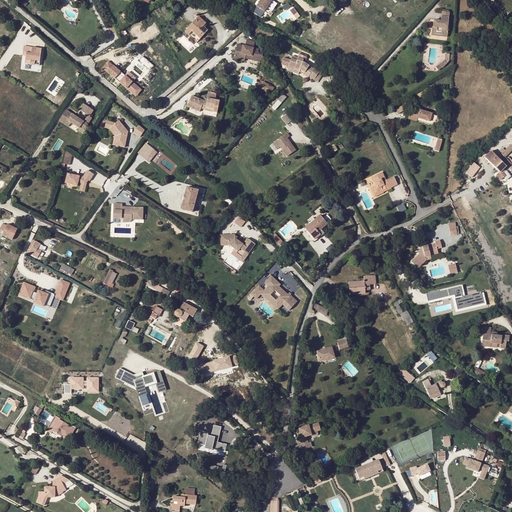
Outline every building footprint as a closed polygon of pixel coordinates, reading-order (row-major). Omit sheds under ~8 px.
[(260,0),(257,6),(264,11),(271,0),(260,0)] [(446,36),(449,12),(443,12),(442,12),(441,21),(434,20),(433,27),(432,27),(431,34),(446,36)] [(185,31),(188,35),(192,31),(200,39),(207,31),(203,27),(206,24),(198,17),(185,31)] [(192,31),(188,35),(197,42),(200,39),(192,31)] [(258,53),(259,49),(253,48),(255,42),(247,40),(245,46),(240,45),(239,48),(237,47),(234,59),(244,61),(245,58),(246,55),(253,56),(252,60),(261,62),(263,54),(258,53)] [(40,65),(42,48),(41,48),(26,46),(25,53),(28,54),(28,56),(27,59),(31,60),(30,64),(40,65)] [(444,66),(449,61),(449,60),(449,55),(449,54),(445,54),(444,60),(442,63),(436,67),(438,70),(444,66)] [(314,69),(309,66),(304,63),(303,62),(303,60),(306,60),(307,57),(299,55),(298,57),(298,58),(297,60),(291,58),(291,60),(284,58),(281,64),(288,67),(288,68),(294,70),(295,69),(300,71),(299,71),(308,77),(313,80),(320,70),(315,67),(314,69)] [(118,81),(124,74),(109,60),(102,67),(118,81)] [(317,83),(324,73),(320,70),(313,80),(317,83)] [(134,82),(137,78),(129,71),(119,82),(136,97),(143,90),(134,82)] [(274,88),(263,81),(259,88),(270,94),(274,88)] [(209,92),(208,99),(215,100),(216,93),(209,92)] [(191,96),(188,102),(193,105),(192,107),(200,110),(201,108),(201,107),(205,109),(205,110),(205,111),(217,113),(217,111),(219,101),(215,100),(208,99),(207,102),(206,104),(203,103),(204,101),(191,96)] [(283,97),(272,109),(276,112),(286,100),(283,97)] [(193,105),(188,102),(187,106),(199,112),(200,110),(192,107),(193,105)] [(407,103),(396,110),(399,114),(409,107),(407,103)] [(66,131),(69,127),(77,132),(78,131),(83,134),(85,129),(85,127),(89,121),(87,119),(90,113),(80,107),(77,113),(85,119),(81,125),(63,114),(57,125),(66,131)] [(445,120),(439,115),(438,116),(432,115),(432,114),(420,110),(419,113),(411,110),(408,119),(416,121),(417,118),(430,122),(433,125),(434,123),(437,125),(439,122),(442,124),(445,120)] [(291,116),(289,114),(287,111),(283,115),(284,116),(281,118),(286,124),(293,118),(291,116)] [(106,121),(104,127),(108,128),(115,138),(113,146),(121,149),(126,132),(118,122),(114,123),(106,121)] [(108,128),(104,127),(104,130),(105,130),(112,139),(111,146),(113,146),(115,138),(108,128)] [(144,133),(137,127),(132,134),(138,139),(144,133)] [(296,150),(287,138),(290,136),(287,133),(274,142),(279,148),(280,147),(282,146),(284,149),(283,150),(287,157),(296,150)] [(328,154),(336,149),(334,145),(325,150),(328,154)] [(151,160),(157,152),(154,149),(148,157),(151,160)] [(71,159),(72,155),(65,150),(64,157),(71,159)] [(509,168),(511,164),(511,163),(509,161),(511,159),(508,157),(506,159),(503,155),(499,159),(491,150),(484,157),(499,172),(495,175),(501,180),(503,178),(505,176),(502,174),(505,171),(503,170),(506,166),(509,168)] [(70,165),(71,159),(64,157),(62,163),(70,165)] [(505,176),(503,178),(506,181),(511,175),(506,170),(505,171),(502,174),(505,176)] [(81,184),(85,185),(86,183),(87,181),(89,182),(94,175),(87,171),(82,178),(66,174),(64,184),(76,187),(77,183),(81,184)] [(378,186),(376,186),(371,189),(375,198),(384,194),(384,192),(392,189),(391,188),(387,181),(387,180),(386,180),(385,182),(383,179),(385,178),(383,172),(372,178),(375,183),(376,182),(378,186)] [(399,185),(395,177),(387,181),(391,188),(399,185)] [(197,190),(185,188),(183,196),(183,195),(181,202),(182,202),(180,210),(192,213),(193,205),(195,205),(196,199),(202,200),(205,190),(198,188),(197,190)] [(123,206),(114,205),(114,220),(123,220),(123,224),(130,224),(133,222),(133,221),(143,222),(144,210),(128,209),(128,211),(123,211),(123,209),(123,206)] [(327,224),(320,216),(315,220),(313,218),(310,220),(319,231),(321,229),(327,224)] [(319,231),(310,220),(308,222),(310,224),(305,228),(315,239),(320,234),(318,232),(319,231)] [(460,234),(459,226),(456,227),(456,222),(449,223),(451,235),(460,234)] [(7,224),(2,235),(12,239),(17,229),(7,224)] [(315,239),(305,228),(304,229),(314,242),(316,240),(315,239)] [(316,240),(323,234),(319,231),(318,232),(320,234),(315,239),(316,240)] [(256,241),(247,237),(245,241),(243,243),(235,238),(234,235),(234,234),(220,235),(221,246),(229,245),(235,248),(238,250),(237,252),(243,255),(246,250),(249,252),(256,241)] [(434,243),(421,248),(423,252),(420,255),(412,262),(418,269),(426,262),(424,256),(429,254),(437,250),(435,246),(440,244),(437,236),(432,239),(434,243)] [(59,241),(55,239),(51,247),(55,249),(59,241)] [(40,244),(33,240),(28,249),(28,250),(26,253),(28,254),(29,252),(37,257),(41,250),(38,249),(40,244)] [(238,250),(235,248),(232,253),(245,261),(250,253),(249,252),(246,250),(243,255),(237,252),(238,250)] [(456,263),(448,265),(451,274),(459,272),(456,263)] [(62,264),(60,269),(71,275),(73,270),(62,264)] [(116,274),(110,270),(103,283),(106,284),(108,281),(110,283),(111,281),(112,281),(116,274)] [(177,281),(165,274),(162,279),(174,287),(177,281)] [(264,282),(268,285),(263,290),(262,291),(267,296),(266,298),(272,304),(273,302),(279,307),(282,303),(289,309),(297,301),(290,295),(288,296),(286,294),(283,291),(284,291),(278,285),(280,283),(271,275),(264,282)] [(373,282),(375,282),(375,275),(363,277),(364,281),(349,283),(350,295),(365,294),(365,285),(368,285),(373,284),(373,282)] [(62,301),(70,283),(61,279),(55,294),(45,290),(44,291),(37,288),(37,286),(23,280),(17,296),(44,307),(45,305),(50,307),(54,297),(62,301)] [(251,293),(256,298),(262,291),(263,290),(258,285),(251,293)] [(369,295),(368,285),(365,285),(365,294),(350,295),(350,297),(369,295)] [(463,286),(427,292),(428,302),(451,298),(453,311),(484,306),(482,292),(464,295),(463,286)] [(167,297),(170,292),(164,288),(160,294),(167,297)] [(400,299),(393,303),(399,315),(401,314),(404,320),(410,317),(406,311),(403,313),(398,305),(402,302),(400,299)] [(135,317),(142,302),(138,301),(131,315),(135,317)] [(320,306),(315,302),(314,308),(319,311),(318,312),(326,317),(328,310),(320,305),(320,306)] [(196,310),(183,303),(179,311),(178,311),(177,311),(176,311),(175,312),(175,313),(175,314),(175,315),(175,316),(176,317),(177,317),(178,318),(179,318),(180,317),(179,319),(185,322),(189,315),(193,317),(196,310)] [(163,310),(156,306),(153,312),(159,316),(163,310)] [(128,320),(125,328),(129,329),(132,331),(135,323),(128,320)] [(104,324),(100,322),(98,325),(116,335),(118,331),(104,324)] [(491,335),(491,332),(491,328),(484,327),(483,340),(485,340),(485,346),(491,347),(491,343),(500,345),(500,348),(506,349),(507,341),(509,341),(510,336),(500,335),(499,336),(495,335),(491,335)] [(119,340),(123,342),(124,339),(123,339),(124,337),(125,337),(129,329),(125,328),(119,340)] [(337,342),(339,349),(348,346),(346,340),(337,342)] [(197,360),(204,344),(196,341),(189,356),(197,360)] [(331,347),(316,351),(319,361),(334,357),(331,347)] [(427,353),(433,361),(437,358),(431,350),(427,353)] [(481,377),(484,372),(474,366),(475,373),(481,377)] [(166,390),(161,369),(142,375),(144,371),(135,374),(120,368),(116,378),(136,385),(141,404),(144,405),(150,403),(147,393),(157,390),(160,391),(166,390)] [(415,378),(405,370),(401,376),(410,383),(415,378)] [(439,391),(438,389),(435,384),(426,389),(429,395),(439,391)] [(75,396),(73,390),(72,391),(71,388),(66,389),(65,387),(61,389),(58,389),(61,398),(70,395),(71,397),(75,396)] [(38,415),(42,409),(36,406),(32,411),(38,415)] [(53,431),(61,436),(68,440),(75,428),(70,425),(69,428),(67,426),(68,425),(59,420),(60,418),(55,415),(45,430),(51,434),(53,431)] [(302,449),(310,447),(308,443),(307,438),(313,437),(312,433),(318,431),(321,431),(319,423),(309,426),(309,425),(299,428),(301,438),(299,439),(302,449)] [(227,443),(218,441),(222,426),(214,424),(212,433),(200,430),(197,444),(203,445),(202,450),(224,455),(227,443)] [(446,450),(438,451),(438,460),(447,460),(446,450)] [(478,459),(476,462),(482,464),(486,453),(478,450),(475,458),(478,459)] [(468,465),(467,467),(478,472),(479,469),(482,471),(487,472),(489,466),(482,464),(476,462),(466,458),(464,463),(468,465)] [(378,459),(355,469),(360,481),(383,471),(378,459)] [(410,468),(412,476),(416,475),(416,474),(415,472),(417,471),(418,473),(419,476),(430,471),(427,464),(417,469),(416,467),(410,468)] [(45,487),(45,488),(55,493),(62,490),(63,491),(67,489),(63,483),(70,480),(62,475),(53,480),(53,486),(45,487)] [(55,493),(45,488),(45,491),(39,491),(40,495),(37,502),(44,505),(48,496),(55,496),(54,493),(55,493)] [(186,495),(194,496),(195,489),(186,488),(186,495)] [(185,501),(196,502),(197,496),(194,496),(186,495),(181,495),(181,497),(173,496),(173,501),(171,501),(170,507),(172,507),(180,508),(180,506),(184,506),(185,504),(185,501)] [(270,511),(278,511),(279,501),(271,501),(270,511)]
